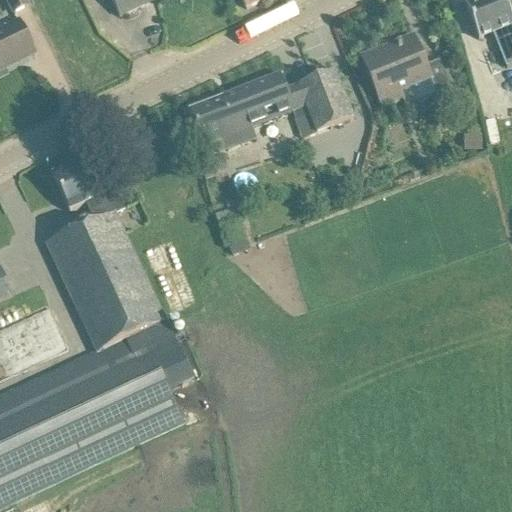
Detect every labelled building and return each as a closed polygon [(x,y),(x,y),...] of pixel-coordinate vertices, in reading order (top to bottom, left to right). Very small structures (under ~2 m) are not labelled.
[(28,7),(24,0),(7,0),(14,14),(28,7)] [(110,0),(119,18),(157,0),(110,0)] [(241,0),(246,10),(266,0),(241,0)] [(484,0),(467,7),(464,8),(478,42),(491,36),(505,70),(511,67),(511,22),(504,3),(503,0),(484,0)] [(35,55),(24,34),(19,23),(0,31),(0,72),(8,69),(6,65),(32,53),(34,56),(35,55)] [(381,51),(361,59),(369,77),(381,108),(403,99),(404,98),(402,93),(413,89),(419,102),(435,95),(439,105),(454,99),(446,80),(439,62),(425,67),(415,41),(391,50),(392,52),(383,56),(381,51)] [(353,122),(342,92),(335,74),(286,92),(280,77),(189,112),(205,155),(208,160),(257,141),(252,129),(293,113),(293,114),(302,111),(305,118),(296,122),(303,141),(353,122)] [(464,152),(483,152),(482,136),(464,137),(464,152)] [(199,162),(205,182),(229,174),(224,155),(199,162)] [(70,213),(94,202),(103,220),(115,214),(122,211),(113,192),(106,195),(89,159),(53,176),(70,213)] [(240,208),(215,215),(224,249),(250,241),(240,208)] [(0,398),(0,510),(27,498),(183,425),(179,417),(186,413),(190,421),(195,419),(192,411),(205,405),(193,379),(173,337),(166,322),(143,272),(134,255),(115,214),(103,220),(46,246),(55,264),(97,353),(0,398)] [(0,303),(13,297),(9,288),(1,270),(0,269),(0,303)]
